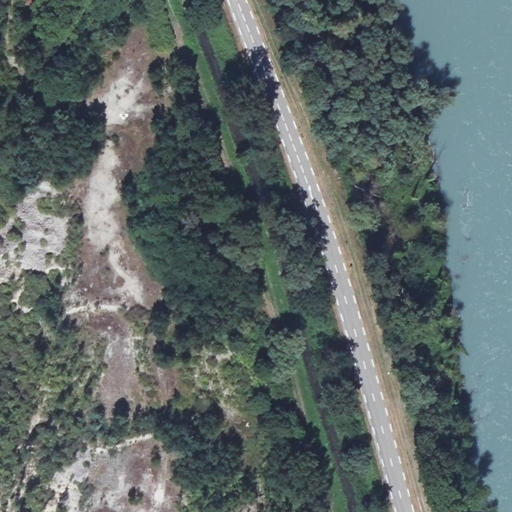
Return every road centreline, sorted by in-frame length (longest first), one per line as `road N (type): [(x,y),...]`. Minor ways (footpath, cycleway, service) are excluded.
road 1 (track): [(249,0),(349,251),(424,511)]
road 2 (primary): [(235,0),(335,269),(405,511)]
road 3 (track): [(163,0),(288,357),(320,511)]
road 4 (track): [(157,511),(166,442),(161,373),(142,302),(99,221),(102,115),(79,100)]
